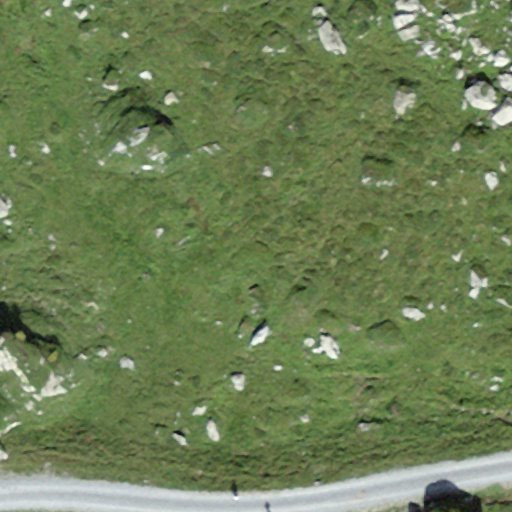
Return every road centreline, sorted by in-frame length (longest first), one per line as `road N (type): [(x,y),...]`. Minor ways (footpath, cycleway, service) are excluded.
road 1 (track): [(239,511),(399,496),(511,473)]
road 2 (track): [(0,500),(209,511)]
